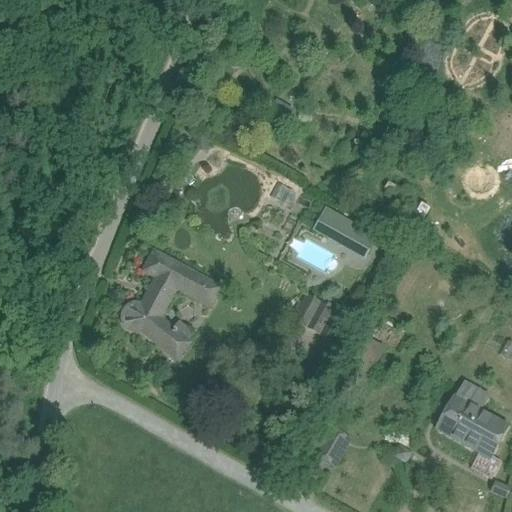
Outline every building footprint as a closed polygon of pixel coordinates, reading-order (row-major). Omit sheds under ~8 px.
[(321,123),(310,118),(303,132),(314,137),(321,123)] [(205,145),(185,150),(190,167),(209,161),(205,145)] [(377,241),(324,214),(313,237),(365,264),(377,241)] [(143,272),(158,281),(142,307),(138,306),(135,306),(131,307),(127,310),(124,313),(122,319),(123,325),(126,331),(131,334),(141,334),(176,361),(190,345),(161,320),(176,291),(210,310),(221,291),(155,253),(143,272)] [(343,319),(305,298),(292,321),(332,343),(343,319)] [(463,386),(456,400),(481,414),(488,401),(463,386)] [(456,400),(454,399),(435,432),(478,456),(490,463),(491,460),(508,430),(481,414),(456,400)] [(314,458),(334,470),(351,442),(330,431),(314,458)] [(500,465),(491,460),(490,463),(478,456),(470,471),(491,482),(500,465)] [(510,492),(496,485),(491,494),(505,502),(510,492)]
